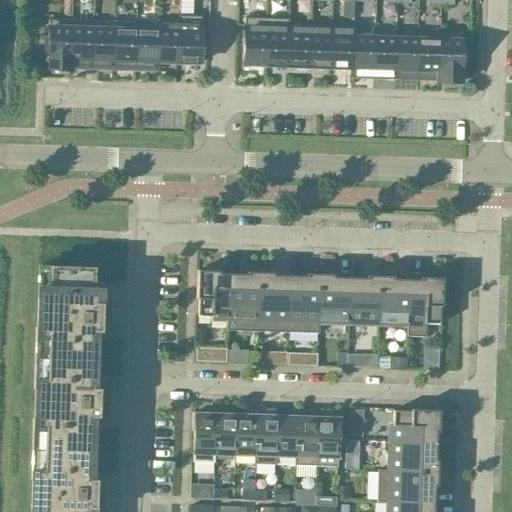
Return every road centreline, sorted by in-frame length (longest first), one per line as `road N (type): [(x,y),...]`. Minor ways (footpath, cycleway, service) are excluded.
road 1 (residential): [(141,382),(482,393)]
road 2 (residential): [(147,233),(488,243)]
road 3 (residential): [(214,164),(492,172)]
road 4 (residential): [(494,109),(216,101)]
road 5 (residential): [(216,101),(42,95)]
road 6 (residential): [(488,243),(482,393)]
road 7 (residential): [(141,382),(147,233)]
road 8 (residential): [(0,158),(148,162)]
road 9 (residential): [(139,511),(141,382)]
